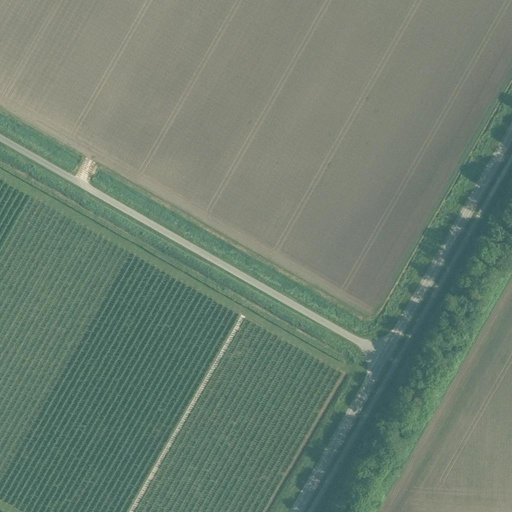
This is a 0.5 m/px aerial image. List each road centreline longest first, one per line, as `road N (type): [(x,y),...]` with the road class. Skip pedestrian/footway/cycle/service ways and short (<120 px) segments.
road 1 (unclassified): [(382,356),(0,138)]
road 2 (tertiary): [(382,356),(511,130)]
road 3 (tertiary): [(297,511),(382,356)]
